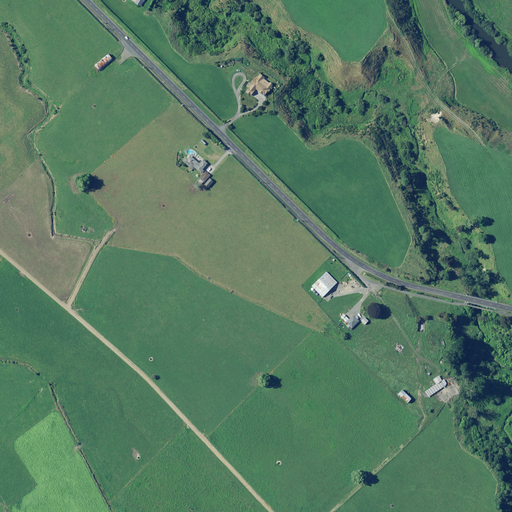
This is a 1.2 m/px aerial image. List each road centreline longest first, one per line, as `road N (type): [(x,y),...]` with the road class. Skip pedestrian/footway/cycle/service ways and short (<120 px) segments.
road 1 (tertiary): [(466,298),(388,278),(336,247),(83,0)]
road 2 (track): [(0,251),(149,378),(272,511)]
road 3 (track): [(352,259),(420,359),(426,421),(332,511)]
